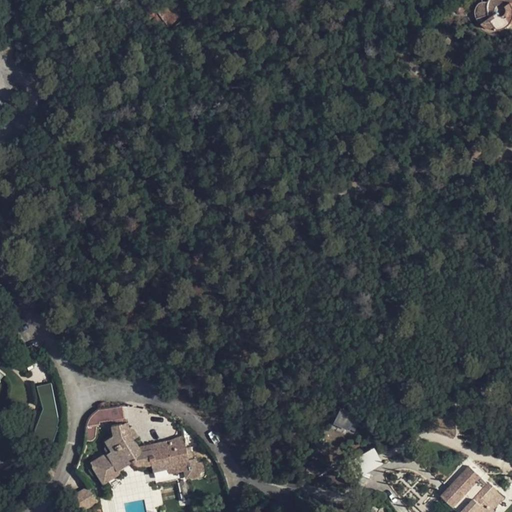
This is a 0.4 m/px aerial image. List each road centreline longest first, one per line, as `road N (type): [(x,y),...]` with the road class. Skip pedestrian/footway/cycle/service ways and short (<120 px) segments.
road 1 (unknown): [(38,100),(74,110),(180,209),(204,218),(454,166)]
road 2 (residential): [(80,388),(0,252)]
road 3 (unknown): [(241,485),(334,492),(377,478)]
